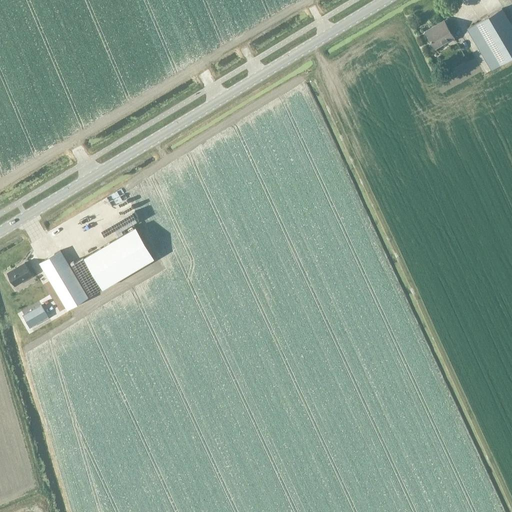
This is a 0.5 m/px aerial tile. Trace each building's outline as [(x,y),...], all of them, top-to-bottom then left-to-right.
[(492,70),(493,69),(511,58),(511,25),(502,8),(467,29),(492,70)] [(453,37),(445,23),(435,29),(434,27),(425,32),(435,48),(453,37)] [(66,220),(71,228),(80,221),(75,214),(66,220)] [(128,232),(84,258),(103,289),(154,259),(133,224),(126,228),(128,232)] [(88,297),(61,250),(40,263),(68,309),(88,297)] [(0,271),(2,275),(21,264),(18,259),(0,270),(0,271)] [(7,273),(9,275),(8,277),(10,280),(12,280),(15,286),(32,276),(24,263),(7,273)] [(55,301),(49,306),(53,312),(59,308),(55,301)] [(41,304),(22,315),(30,327),(48,316),(41,304)]
